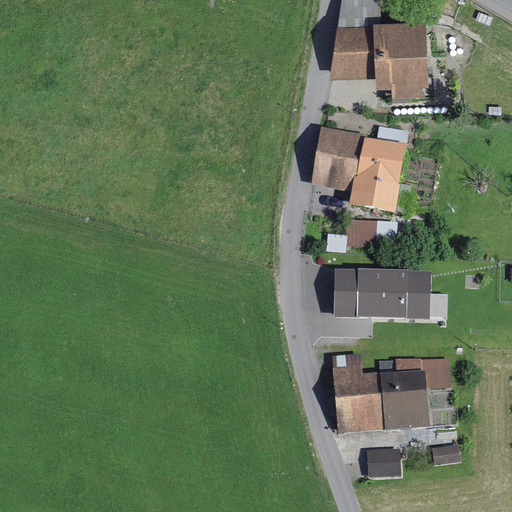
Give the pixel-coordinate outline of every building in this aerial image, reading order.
[(431,29),(351,24),(347,80),(427,86),(431,29)] [(408,145),(335,129),(325,179),(398,194),(408,145)] [(331,232),(331,240),(399,240),(399,214),(349,214),(349,232),(331,232)] [(407,267),(325,272),(328,323),(410,319),(407,267)] [(437,373),(348,376),(350,426),(439,423),(437,373)] [(371,444),(372,470),(404,468),(402,443),(371,444)]
